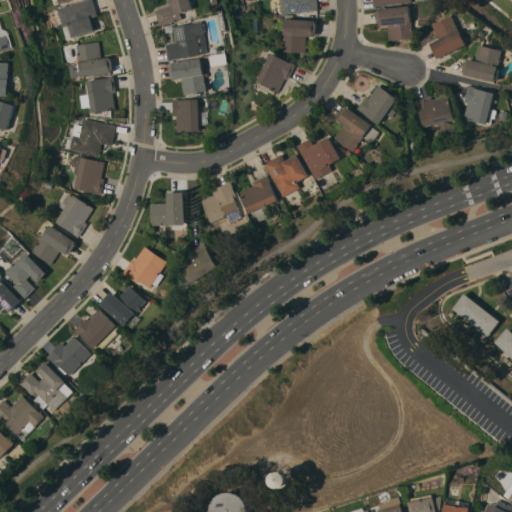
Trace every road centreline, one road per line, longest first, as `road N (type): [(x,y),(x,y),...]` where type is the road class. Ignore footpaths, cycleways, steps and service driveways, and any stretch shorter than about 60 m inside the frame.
road 1 (primary): [(511,179),(385,231),(291,286),(47,511)]
road 2 (primary): [(96,511),(323,305),(511,214)]
road 3 (residential): [(121,0),(145,77),(142,167),(112,243),(0,361)]
road 4 (residential): [(344,0),(345,47),(305,109),(203,160),(142,167)]
